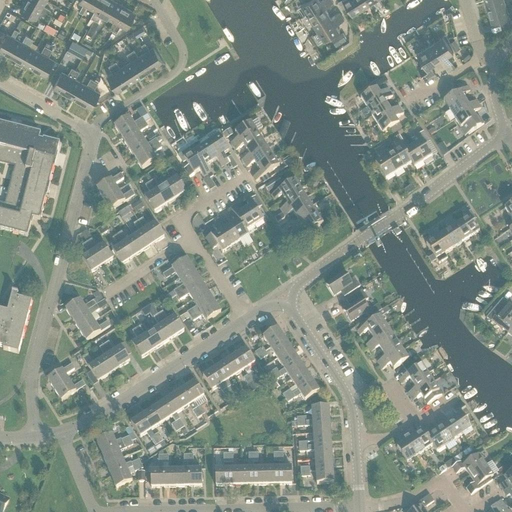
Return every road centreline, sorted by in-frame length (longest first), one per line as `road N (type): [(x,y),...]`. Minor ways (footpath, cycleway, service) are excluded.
road 1 (residential): [(34,436),(30,376),(93,135)]
road 2 (unclassified): [(291,304),(300,283),(493,144)]
road 3 (residential): [(62,432),(247,319)]
road 4 (unclassified): [(359,506),(151,511)]
road 5 (residential): [(93,135),(103,119),(181,64),(180,45),(152,0)]
road 6 (unclassified): [(356,439),(347,393),(291,304)]
